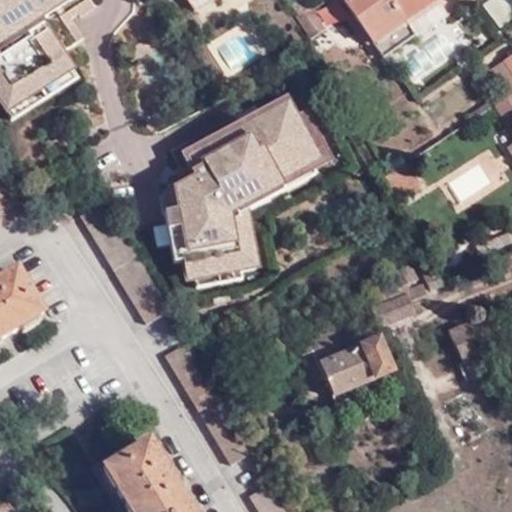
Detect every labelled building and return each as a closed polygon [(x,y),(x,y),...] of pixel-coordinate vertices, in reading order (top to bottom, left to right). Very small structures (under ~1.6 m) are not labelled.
[(0,0),(0,102),(6,113),(76,73),(42,13),(63,0),(0,0)] [(189,0),(195,9),(208,0),(189,0)] [(288,0),(297,15),(305,9),(299,0),(288,0)] [(343,0),(341,2),(370,43),(401,22),(435,0),(343,0)] [(317,32),(305,9),(297,15),(310,38),(317,32)] [(412,37),(401,22),(370,43),(380,58),(412,37)] [(490,71),(509,98),(511,95),(511,72),(505,62),(490,71)] [(390,74),(383,64),(379,68),(385,78),(390,74)] [(511,95),(509,98),(494,107),(506,127),(511,124),(511,123),(511,95)] [(406,165),(384,179),(401,202),(423,189),(406,165)] [(171,312),(105,204),(82,217),(148,327),(171,312)] [(511,230),(499,236),(503,247),(511,243),(511,230)] [(491,250),(503,247),(499,236),(487,241),(491,250)] [(416,279),(408,265),(390,275),(398,289),(416,279)] [(0,346),(45,319),(18,272),(0,279),(0,346)] [(443,281),(438,272),(427,277),(432,292),(446,286),(443,281)] [(428,298),(423,286),(405,293),(406,298),(373,311),(380,329),(414,315),(411,305),(428,298)] [(496,347),(480,321),(468,326),(485,353),(496,347)] [(362,347),(352,325),(298,348),(305,369),(320,363),(334,397),(394,372),(382,339),(362,347)] [(485,353),(468,326),(448,334),(467,363),(462,365),(471,381),(494,369),(485,353)] [(232,467),(257,453),(207,372),(191,345),(167,359),(232,467)] [(498,375),(509,392),(511,389),(511,366),(511,367),(498,375)] [(322,462),(335,455),(325,433),(311,440),(322,462)] [(161,466),(150,445),(105,472),(129,511),(189,511),(176,489),(177,485),(165,465),(161,466)] [(260,511),(292,511),(276,484),(252,499),(260,511)]
